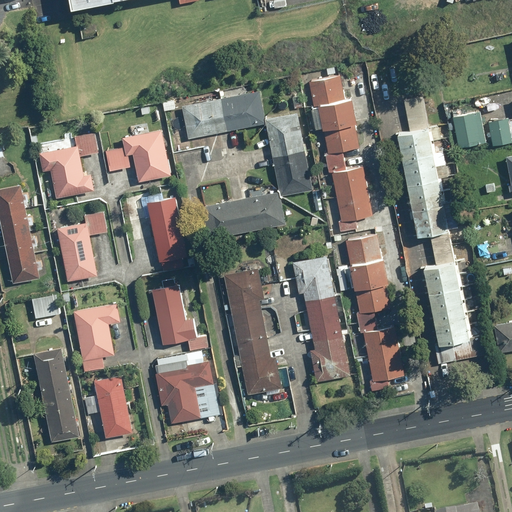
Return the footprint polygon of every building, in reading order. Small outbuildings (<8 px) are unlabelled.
[(314,129),(323,128),(328,152),(325,152),(329,173),(333,172),(342,220),(338,221),(340,231),(359,227),(357,218),(373,215),(363,166),(347,169),(343,150),(361,147),(351,97),(345,98),(341,74),(309,80),(314,107),(310,108),(314,129)] [(285,224),(280,196),(313,190),(300,112),(265,118),(260,91),(182,104),(188,138),(265,124),(277,192),(206,204),(212,237),(285,224)] [(453,201),(444,203),(437,165),(445,163),(443,150),(435,152),(433,140),(441,138),(439,125),(428,127),(423,96),(404,99),(410,130),(398,132),(411,208),(401,210),(405,232),(415,230),(417,237),(449,232),(448,229),(457,227),(453,201)] [(461,109),(452,110),(459,147),(487,141),(481,110),(462,114),(461,109)] [(511,116),(489,121),(493,144),(511,140),(511,116)] [(172,174),(162,129),(123,138),(125,146),(106,150),(110,171),(131,166),(128,154),(133,153),(139,182),(172,174)] [(43,170),(52,169),(57,198),(94,191),(91,174),(84,175),(80,155),(98,152),(94,133),(73,136),(75,146),(40,152),(43,170)] [(21,184),(0,187),(0,216),(13,283),(40,278),(38,269),(44,268),(42,260),(37,261),(33,245),(38,244),(36,234),(32,235),(30,225),(34,224),(32,215),(28,215),(25,200),(28,200),(27,192),(23,193),(21,184)] [(174,196),(148,202),(164,271),(184,266),(182,256),(187,255),(174,196)] [(86,222),(58,227),(68,281),(98,276),(90,234),(108,230),(104,210),(84,214),(86,222)] [(377,234),(346,239),(350,264),(336,266),(340,289),(355,286),(359,310),(356,311),(360,331),(365,330),(374,378),(370,379),(372,391),(390,388),(388,378),(405,375),(396,325),(378,328),(375,310),(392,307),(388,284),(390,284),(386,258),(382,259),(377,234)] [(351,374),(326,255),(294,262),(301,293),(305,292),(317,349),(311,351),(317,381),(351,374)] [(454,260),(423,266),(438,343),(469,338),(454,260)] [(249,394),(266,390),(267,394),(280,391),(279,388),(282,387),(276,355),(272,356),(260,299),(266,298),(259,268),(224,275),(240,352),(235,354),(238,367),(243,366),(249,394)] [(179,284),(153,289),(163,344),(189,340),(191,349),(209,346),(203,316),(186,319),(179,284)] [(57,294),(32,298),(35,317),(61,313),(57,294)] [(117,303),(74,311),(85,371),(105,367),(103,356),(115,353),(109,323),(120,321),(117,303)] [(511,319),(494,323),(499,351),(511,348),(511,319)] [(80,436),(62,346),(33,352),(51,442),(80,436)] [(160,403),(169,402),(172,421),(201,417),(200,408),(207,407),(204,385),(212,384),(208,361),(155,369),(160,403)] [(122,375),(94,380),(105,437),(133,431),(122,375)]
